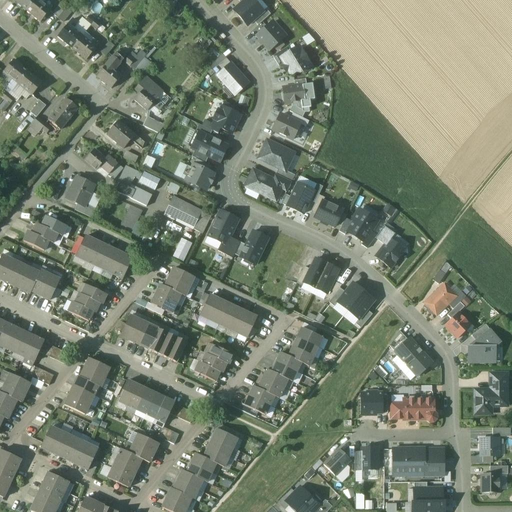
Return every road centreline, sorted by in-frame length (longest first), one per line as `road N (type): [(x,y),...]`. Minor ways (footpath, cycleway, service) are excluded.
road 1 (residential): [(199,0),(260,74),(264,91),(229,195),(333,254),(418,323),(447,354),(451,432)]
road 2 (residential): [(28,195),(103,101),(0,18)]
road 3 (residential): [(159,259),(286,318),(218,402)]
road 4 (track): [(390,300),(511,166)]
road 5 (residential): [(28,195),(159,259)]
road 6 (residential): [(135,505),(7,445)]
road 7 (residential): [(91,345),(218,402)]
road 8 (residential): [(218,402),(135,505)]
road 9 (residential): [(7,445),(91,345)]
